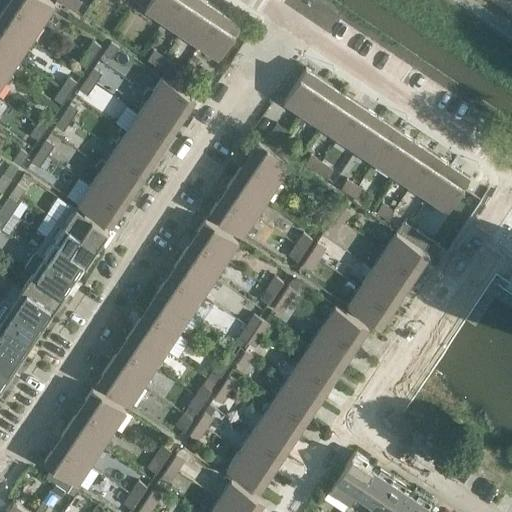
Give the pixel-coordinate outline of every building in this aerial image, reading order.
[(42,22),(9,0),(0,13),(0,19),(35,43),(37,40),(34,35),(42,22)] [(50,0),(9,0),(42,22),(52,8),(57,10),(59,7),(54,4),(55,3),(50,0)] [(76,10),(81,1),(79,0),(66,0),(65,3),(76,10)] [(164,19),(176,0),(149,0),(145,6),(145,7),(164,19)] [(182,31),(202,0),(176,0),(164,19),(182,31)] [(200,43),(222,10),(205,0),(202,0),(182,31),(200,43)] [(218,56),(240,23),(222,10),(200,43),(218,56)] [(35,43),(0,19),(0,45),(18,58),(27,45),(33,46),(35,43)] [(94,56),(101,45),(93,39),(85,50),(94,56)] [(112,57),(119,46),(111,41),(104,52),(112,57)] [(18,58),(0,45),(0,71),(11,79),(13,76),(10,71),(18,58)] [(86,67),(94,56),(85,50),(78,61),(86,67)] [(159,65),(165,57),(153,50),(148,58),(159,65)] [(170,73),(176,64),(165,57),(159,65),(170,73)] [(95,83),(102,72),(94,66),(87,77),(95,83)] [(303,112),(323,81),(325,79),(306,66),(284,99),(303,112)] [(11,79),(0,71),(0,85),(3,81),(9,82),(11,79)] [(202,86),(180,72),(175,79),(173,82),(195,96),(197,93),(202,86)] [(70,92),(77,81),(69,75),(61,86),(70,92)] [(195,96),(173,82),(163,75),(154,88),(147,87),(145,90),(183,116),(195,97),(195,96)] [(88,94),(95,83),(87,77),(79,88),(88,94)] [(321,124),(343,91),(325,79),(323,81),(303,112),(321,124)] [(98,82),(92,92),(126,115),(133,105),(98,82)] [(62,103),(70,92),(61,86),(54,97),(62,103)] [(183,116),(145,90),(143,93),(146,99),(138,112),(171,134),(183,116)] [(339,136),(359,105),(361,103),(343,91),(321,124),(339,136)] [(71,119),(78,108),(70,102),(63,113),(71,119)] [(357,148),(379,115),(361,103),(359,105),(339,136),(357,148)] [(46,128),(53,117),(45,111),(37,122),(46,128)] [(171,134),(138,112),(130,124),(123,123),(121,126),(159,152),(171,134)] [(64,130),(71,119),(63,113),(55,124),(64,130)] [(375,160),(395,129),(397,127),(379,115),(357,148),(375,160)] [(38,139),(46,128),(37,122),(30,133),(38,139)] [(159,152),(121,126),(119,129),(123,135),(114,148),(147,170),(159,152)] [(393,172),(415,139),(397,127),(395,129),(375,160),(393,172)] [(298,150),(284,141),(269,131),(265,138),(262,141),(291,160),(293,158),(298,150)] [(47,155),(54,144),(46,138),(39,149),(47,155)] [(291,160),(262,141),(258,139),(246,157),(279,179),(291,160)] [(411,184),(431,153),(433,151),(415,139),(393,172),(411,184)] [(21,165),(28,154),(20,148),(13,159),(21,165)] [(147,170),(114,148),(106,160),(99,159),(97,162),(135,188),(147,170)] [(40,166),(47,155),(39,149),(31,160),(40,166)] [(429,196),(451,163),(433,151),(431,153),(411,184),(429,196)] [(316,170),(322,162),(311,154),(305,163),(316,170)] [(279,179),(246,157),(234,175),(267,197),(279,179)] [(135,188),(97,162),(95,165),(99,171),(90,184),(123,206),(135,188)] [(327,177),(332,169),(322,162),(316,170),(327,177)] [(447,208),(468,177),(469,176),(451,163),(429,196),(447,208)] [(0,181),(7,186),(11,179),(2,173),(0,177),(0,181)] [(267,197),(234,175),(221,194),(254,215),(267,197)] [(352,194),(358,186),(347,178),(341,187),(352,194)] [(21,195),(26,189),(17,183),(13,190),(21,195)] [(123,206),(90,184),(82,196),(75,195),(73,198),(78,201),(78,202),(111,224),(123,206)] [(363,201),(369,193),(358,186),(352,194),(363,201)] [(17,202),(21,195),(13,190),(8,196),(17,202)] [(254,215),(221,194),(209,212),(242,234),(254,215)] [(329,212),(336,201),(328,195),(320,206),(329,212)] [(108,228),(92,218),(68,202),(57,219),(97,245),(108,228)] [(388,218),(394,210),(382,202),(377,210),(388,218)] [(342,221),(350,210),(341,204),(334,215),(342,221)] [(321,223),(329,212),(320,206),(313,217),(321,223)] [(335,232),(342,221),(334,215),(326,226),(335,232)] [(238,239),(206,217),(193,236),(226,258),(238,239)] [(97,245),(57,219),(46,235),(86,261),(97,245)] [(432,239),(410,225),(403,220),(398,227),(396,231),(425,250),(427,246),(432,239)] [(429,253),(425,250),(396,231),(384,249),(417,271),(429,253)] [(304,249),(312,238),(303,232),(296,243),(304,249)] [(86,261),(46,235),(36,251),(43,256),(75,277),(86,261)] [(226,258),(193,236),(181,254),(214,276),(226,258)] [(318,258),(325,247),(317,241),(309,252),(318,258)] [(297,260),(304,249),(296,243),(289,254),(297,260)] [(417,271),(384,249),(372,267),(405,289),(417,271)] [(310,269),(318,258),(309,252),(302,263),(310,269)] [(214,276),(181,254),(169,272),(202,294),(214,276)] [(75,277),(43,256),(33,272),(65,293),(75,277)] [(405,289),(372,267),(360,286),(392,307),(405,289)] [(65,293),(33,272),(22,288),(54,309),(65,293)] [(202,294),(169,272),(157,290),(190,312),(202,294)] [(276,291),(283,280),(275,275),(268,286),(276,291)] [(289,300),(297,289),(288,284),(281,295),(289,300)] [(269,302),(276,291),(268,286),(260,297),(269,302)] [(392,307),(360,286),(347,304),(380,326),(392,307)] [(54,309),(22,288),(11,304),(43,325),(54,309)] [(190,312),(157,290),(145,308),(178,330),(190,312)] [(282,311),(289,300),(281,295),(274,306),(282,311)] [(43,325),(11,304),(1,320),(33,341),(43,325)] [(368,326),(335,304),(323,323),(356,345),(368,326)] [(178,330),(145,308),(133,326),(166,348),(178,330)] [(254,329),(262,318),(254,313),(247,324),(254,329)] [(262,334),(269,323),(262,318),(254,329),(262,334)] [(33,341),(1,320),(0,321),(0,342),(22,357),(33,341)] [(356,345),(323,323),(311,341),(344,363),(356,345)] [(247,340),(254,329),(247,324),(239,335),(247,340)] [(166,348),(133,326),(121,344),(154,366),(166,348)] [(255,345),(262,334),(254,329),(247,340),(255,345)] [(180,332),(170,347),(179,353),(189,338),(180,332)] [(344,363),(311,341),(299,359),(332,381),(344,363)] [(22,357),(0,342),(0,365),(11,373),(22,357)] [(154,366),(121,344),(109,362),(142,384),(154,366)] [(228,364),(235,353),(227,347),(219,358),(228,364)] [(246,366),(253,354),(245,349),(237,360),(246,366)] [(221,375),(228,364),(219,358),(212,369),(221,375)] [(332,381),(299,359),(287,377),(320,399),(332,381)] [(142,384),(109,362),(96,381),(129,403),(142,384)] [(11,373),(0,365),(0,388),(1,389),(11,373)] [(229,391),(237,380),(228,374),(221,385),(229,391)] [(320,399),(287,377),(275,395),(308,417),(320,399)] [(204,400),(211,389),(203,383),(195,394),(204,400)] [(222,402),(229,391),(221,385),(213,396),(222,402)] [(126,408),(93,387),(80,405),(113,427),(126,408)] [(197,411),(204,400),(195,394),(188,405),(197,411)] [(308,417),(275,395),(263,413),(296,435),(308,417)] [(113,427),(80,405),(68,423),(101,445),(113,427)] [(205,427),(213,416),(204,410),(197,421),(205,427)] [(184,429),(192,418),(183,412),(176,423),(184,429)] [(296,435),(263,413),(251,431),(284,453),(296,435)] [(406,433),(414,422),(401,414),(394,425),(406,433)] [(198,438),(205,427),(197,421),(190,432),(198,438)] [(101,445),(68,423),(56,441),(89,463),(101,445)] [(284,453),(251,431),(239,449),(272,471),(284,453)] [(89,463),(56,441),(44,460),(52,465),(74,480),(77,482),(89,463)] [(163,460),(170,450),(162,444),(155,455),(163,460)] [(272,471),(239,449),(226,468),(259,490),(272,471)] [(343,469),(330,489),(349,502),(350,500),(372,468),(366,464),(368,460),(355,451),(343,469)] [(177,469),(184,459),(176,453),(169,463),(177,469)] [(156,471),(163,460),(155,455),(148,466),(156,471)] [(170,480),(177,469),(169,463),(161,475),(170,480)] [(74,480),(52,465),(50,468),(45,476),(67,490),(72,483),(74,480)] [(374,506),(393,477),(380,468),(377,472),(372,468),(350,500),(357,505),(361,498),(373,506),(374,506)] [(397,511),(410,493),(404,489),(406,485),(393,477),(374,506),(373,506),(369,511),(397,511)] [(256,511),(264,500),(256,495),(231,478),(219,497),(241,511),(256,511)] [(139,496),(147,486),(138,480),(131,491),(139,496)] [(153,506),(160,494),(152,489),(144,500),(153,506)] [(132,507),(139,496),(131,491),(124,502),(132,507)] [(425,511),(432,502),(418,493),(415,497),(410,493),(397,511),(425,511)] [(241,511),(219,497),(208,511),(241,511)] [(31,511),(13,499),(4,511),(31,511)] [(42,511),(48,504),(42,500),(33,511),(42,511)] [(139,511),(148,511),(153,506),(144,500),(137,510),(139,511)]
